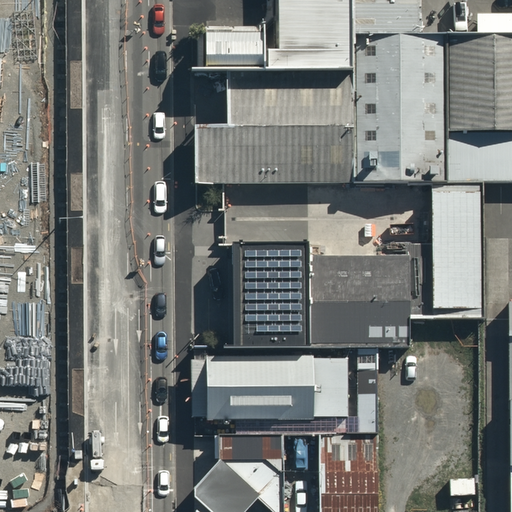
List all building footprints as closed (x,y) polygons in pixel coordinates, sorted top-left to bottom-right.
[(200,72),(227,71),(351,70),(350,38),(349,0),(271,0),(273,51),(265,51),(264,28),(199,29),(200,72)] [(417,0),(349,0),(350,38),(418,37),(417,0)] [(511,35),(444,37),(445,134),(511,134),(511,35)] [(352,127),(353,185),(433,185),(445,184),(445,134),(444,37),(418,37),(350,38),(351,70),(352,127)] [(351,70),(227,71),(228,129),(352,127),(351,70)] [(353,185),(352,127),(228,129),(194,128),(195,184),(353,185)] [(511,134),(445,134),(445,184),(485,184),(511,183),(511,134)] [(480,318),(486,318),(486,305),(485,184),(445,184),(433,185),(433,246),(433,318),(480,318)] [(233,347),(306,347),(305,257),(306,242),(233,243),(233,347)] [(406,257),(305,257),(306,347),(356,346),(377,346),(408,346),(408,318),(433,318),(433,246),(406,246),(406,257)] [(377,346),(356,346),(358,418),(357,433),(378,433),(377,346)] [(208,360),(194,360),(194,388),(194,415),(208,415),(208,418),(312,418),(312,414),(346,414),(346,359),(311,359),(311,356),(208,357),(208,360)] [(378,511),(378,433),(357,433),(319,434),(319,511),(378,511)] [(283,511),(283,434),(215,435),(215,448),(216,460),(236,479),(272,511),(283,511)] [(243,511),(259,494),(220,459),(195,487),(195,495),(212,511),(243,511)]
